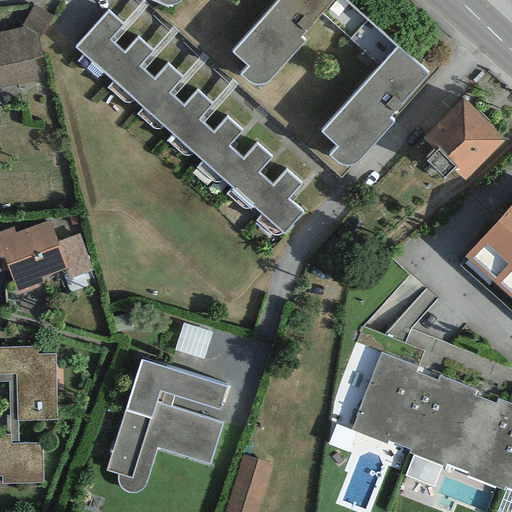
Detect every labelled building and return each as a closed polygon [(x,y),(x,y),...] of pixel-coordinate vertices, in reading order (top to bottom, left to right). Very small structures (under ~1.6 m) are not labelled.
[(278,0),(232,53),(247,67),(240,75),(246,80),(250,84),(254,85),(260,85),(265,84),(269,80),(274,75),(304,42),(299,38),(321,14),(350,40),(367,20),(344,0),(278,0)] [(52,16),(34,5),(20,28),(23,27),(37,36),(38,40),(52,16)] [(284,234),(302,214),(287,200),(300,185),(286,172),(273,187),(258,173),(271,159),(256,146),(242,162),(226,147),(239,132),(227,121),(214,135),(196,120),(210,105),(196,94),(183,108),(166,94),(180,78),(167,66),(153,81),(137,67),(152,51),(136,37),(123,52),(110,39),(123,25),(107,11),(74,48),(284,234)] [(389,119),(427,75),(397,47),(367,20),(350,40),(379,66),(321,132),(337,148),(329,156),(335,162),(339,165),(343,166),(348,166),(352,166),(355,163),(392,123),(389,119)] [(37,36),(23,27),(20,28),(0,32),(0,88),(36,80),(33,60),(42,57),(38,40),(37,36)] [(462,99),(423,138),(436,151),(427,161),(444,178),(453,169),(464,181),(504,141),(462,99)] [(511,300),(511,202),(463,257),(511,300)] [(80,226),(77,208),(55,211),(58,229),(80,226)] [(42,278),(64,270),(67,279),(92,270),(78,234),(57,242),(49,221),(15,233),(12,227),(2,230),(0,230),(0,272),(8,272),(18,294),(44,285),(42,278)] [(202,359),(211,333),(184,324),(175,349),(202,359)] [(0,374),(15,374),(17,421),(56,420),(54,356),(36,356),(35,348),(0,349),(0,374)] [(357,416),(351,430),(386,444),(387,441),(410,450),(409,453),(445,467),(446,465),(468,473),(467,476),(504,490),(505,488),(511,490),(511,405),(498,400),(496,404),(474,396),(476,391),(439,377),(438,381),(416,372),(418,368),(381,353),(356,416),(357,416)] [(156,449),(209,464),(222,424),(170,408),(174,397),(219,410),(226,388),(141,360),(106,470),(118,475),(117,479),(118,483),(119,487),(122,490),(126,492),(131,493),(135,493),(140,491),(143,489),(146,484),(156,449)] [(10,443),(18,443),(17,421),(15,374),(0,374),(0,382),(9,382),(10,435),(10,443)] [(0,435),(0,476),(1,476),(1,485),(43,484),(42,443),(18,443),(10,443),(10,435),(0,435)] [(256,511),(273,466),(243,456),(224,511),(256,511)]
